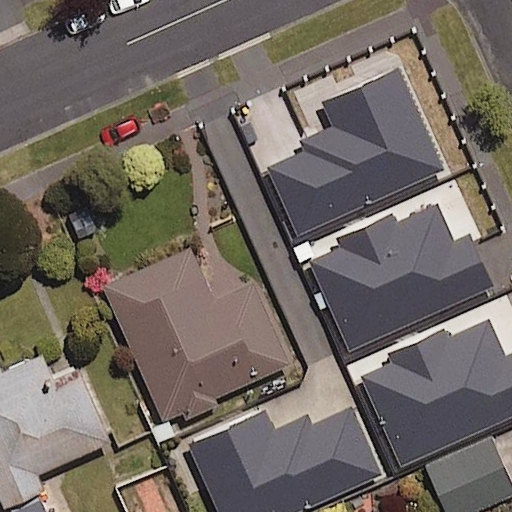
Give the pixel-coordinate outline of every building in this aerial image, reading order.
[(389,119),(302,159),(336,234),(423,195),(389,119)] [(189,236),(97,276),(159,414),(179,405),(182,411),(216,396),(213,388),(287,355),(250,272),(212,288),(189,236)] [(0,494),(0,496),(40,478),(34,463),(107,430),(78,363),(53,374),(38,342),(0,359),(0,494)] [(511,344),(510,342),(438,374),(464,432),(511,410),(511,344)] [(488,430),(423,458),(446,511),(449,511),(511,485),(488,430)]
